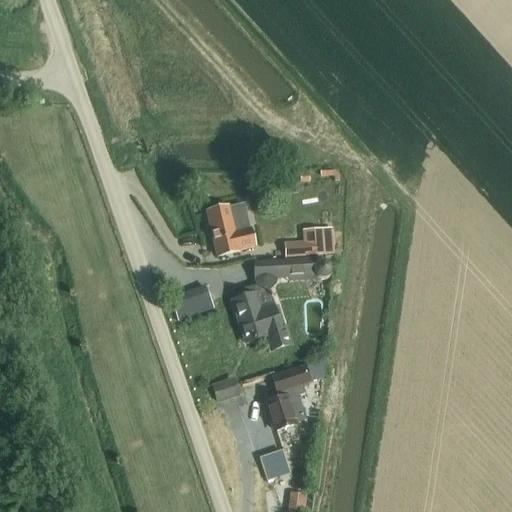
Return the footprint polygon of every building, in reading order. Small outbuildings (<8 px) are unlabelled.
[(308,182),(308,172),(299,172),(299,182),(308,182)] [(233,233),(228,207),(206,212),(216,256),(238,251),(238,250),(254,247),(250,229),(233,233)] [(302,242),(282,243),(283,258),(324,256),(322,229),(301,230),(302,242)] [(317,262),(317,259),(306,259),(283,261),(253,263),(254,278),(257,278),(259,285),(235,292),(237,300),(232,302),(245,342),(264,336),(269,351),(287,346),(281,329),(279,329),(267,289),(269,288),(271,288),(272,285),(274,283),(274,282),(275,280),(274,278),(313,276),(316,279),(318,279),(322,279),(325,277),(327,275),(328,273),(329,270),(328,266),(326,264),(323,262),(320,262),(317,262)] [(274,431),(293,425),(303,421),(295,397),(302,395),(299,384),(306,382),(301,368),(271,378),(278,400),(265,404),(274,431)] [(216,401),(236,395),(231,380),(222,383),(212,386),(216,401)]
